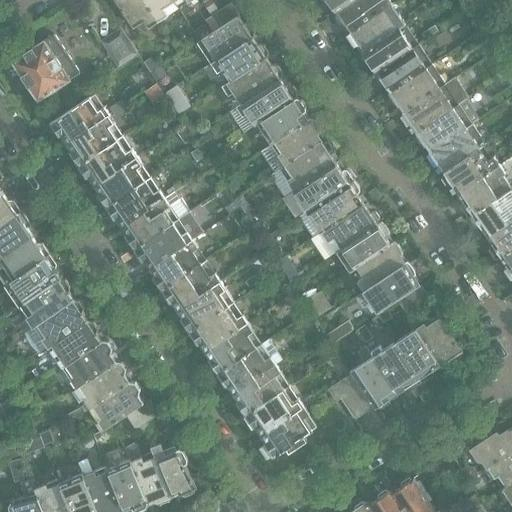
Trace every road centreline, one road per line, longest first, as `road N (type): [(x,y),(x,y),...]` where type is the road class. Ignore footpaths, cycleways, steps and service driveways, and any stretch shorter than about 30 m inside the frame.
road 1 (residential): [(263,509),(0,112)]
road 2 (residential): [(511,345),(274,0)]
road 3 (residential): [(263,509),(511,374)]
